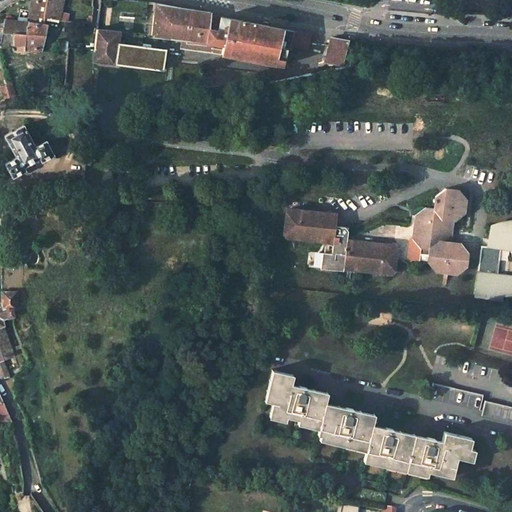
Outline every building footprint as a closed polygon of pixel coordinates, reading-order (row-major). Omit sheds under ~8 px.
[(36,51),(39,37),(40,30),(42,17),(45,0),(29,0),(27,22),(3,17),(1,31),(15,33),(12,45),(25,47),(25,50),(36,51)] [(58,19),(62,0),(45,0),(42,17),(58,19)] [(155,3),(152,36),(181,39),(222,44),(221,53),(275,63),(276,58),(288,60),(291,47),(315,51),(318,35),(225,17),(210,12),(183,8),(155,3)] [(92,49),(91,61),(113,63),(115,43),(117,30),(95,28),(92,49)] [(331,38),(327,61),(343,63),(347,41),(331,38)] [(180,48),(221,53),(222,44),(181,39),(180,48)] [(115,43),(113,63),(161,68),(163,48),(115,43)] [(387,79),(351,78),(350,88),(386,90),(387,79)] [(8,82),(0,84),(0,90),(1,95),(11,91),(8,82)] [(20,123),(1,133),(13,156),(2,162),(9,175),(21,169),(20,165),(36,156),(38,159),(50,152),(43,139),(31,145),(20,123)] [(410,215),(408,237),(404,240),(401,257),(412,259),(414,247),(423,248),(422,259),(430,268),(449,271),(460,263),(462,252),(455,243),(447,242),(450,218),(459,211),(461,198),(454,190),(442,188),(430,198),(429,208),(420,207),(410,215)] [(281,236),(326,242),(324,253),(316,253),(314,269),(336,271),(337,269),(380,275),(387,271),(388,250),(382,246),(339,241),(340,225),(328,223),(329,212),(283,206),(280,212),(278,233),(281,236)] [(113,225),(98,231),(100,237),(115,232),(113,225)] [(478,247),(471,297),(499,301),(499,298),(511,299),(511,226),(508,227),(488,230),(486,248),(478,247)] [(0,377),(6,375),(0,358),(10,355),(0,324),(0,318),(10,316),(9,310),(12,309),(13,290),(0,289),(0,377)] [(277,373),(272,372),(264,404),(268,405),(277,373)] [(293,377),(277,373),(268,405),(272,406),(277,407),(275,416),(286,418),(298,421),(319,426),(318,432),(317,436),(320,436),(341,441),(345,442),(366,447),(365,453),(363,458),(427,473),(445,477),(448,466),(454,468),(456,458),(466,461),(469,450),(471,439),(444,432),(442,443),(440,451),(433,449),(435,440),(428,439),(427,444),(391,436),(393,431),(386,429),(384,434),(370,431),(371,426),(372,421),(352,416),(353,412),(350,411),(346,410),(345,415),(324,410),(325,405),(326,400),(306,395),(307,390),(304,389),(300,388),(298,395),(289,393),(291,386),(293,377)] [(484,396),(433,385),(429,400),(480,412),(484,396)] [(300,388),(291,386),(289,393),(298,395),(300,388)] [(328,395),(307,390),(306,395),(326,400),(328,395)] [(0,422),(11,421),(9,415),(6,408),(0,397),(0,422)] [(511,407),(485,402),(481,417),(511,423),(511,407)] [(346,410),(325,405),(324,410),(345,415),(346,410)] [(284,424),(286,418),(275,416),(277,407),(272,406),(268,420),(284,424)] [(373,417),(353,412),(352,416),(372,421),(373,417)] [(296,426),(318,432),(319,426),(298,421),(296,426)] [(386,429),(371,426),(370,431),(384,434),(386,429)] [(428,439),(393,431),(391,436),(427,444),(428,439)] [(320,436),(318,441),(340,447),(341,441),(320,436)] [(439,442),(435,440),(433,449),(440,451),(442,443),(439,442)] [(343,447),(365,453),(366,447),(345,442),(343,447)] [(466,461),(476,463),(480,452),(469,450),(466,461)] [(363,458),(362,462),(426,478),(427,473),(363,458)] [(451,478),(454,468),(448,466),(445,477),(451,478)] [(368,503),(379,505),(382,495),(370,492),(368,503)] [(340,506),(349,508),(348,509),(359,511),(370,511),(372,504),(341,498),(340,506)]
